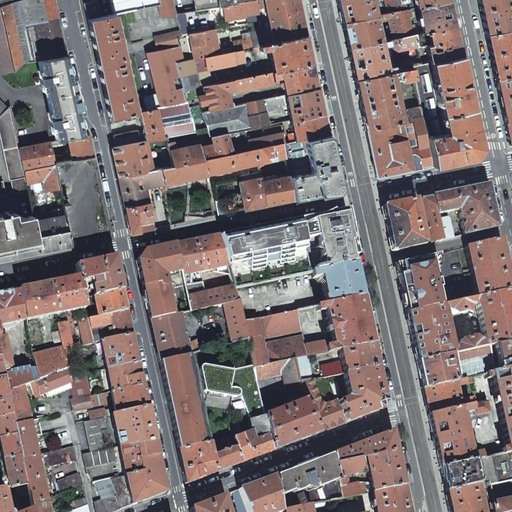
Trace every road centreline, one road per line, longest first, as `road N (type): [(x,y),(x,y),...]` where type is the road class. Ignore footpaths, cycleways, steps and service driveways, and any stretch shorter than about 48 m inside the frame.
road 1 (residential): [(179,499),(121,244)]
road 2 (residential): [(121,244),(67,0)]
road 3 (residential): [(179,499),(402,412)]
road 4 (residential): [(354,195),(121,244)]
road 5 (residential): [(354,195),(402,412)]
road 6 (residential): [(311,0),(354,195)]
road 7 (residential): [(499,165),(461,0)]
road 8 (residential): [(499,165),(354,195)]
road 9 (residential): [(121,244),(0,269)]
